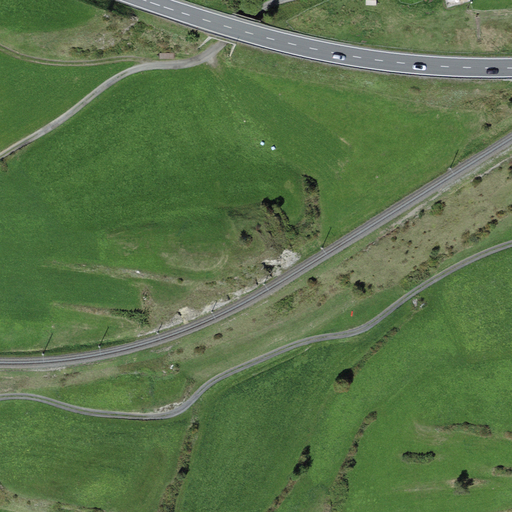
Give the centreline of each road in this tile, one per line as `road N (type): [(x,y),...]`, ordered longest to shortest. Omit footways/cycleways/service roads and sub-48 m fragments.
road 1 (track): [(0,398),(168,416),(222,377),(297,345),(363,330),(417,291),(511,245)]
road 2 (primary): [(511,65),(345,55),(144,0)]
road 3 (track): [(222,41),(196,60),(120,75),(0,155)]
